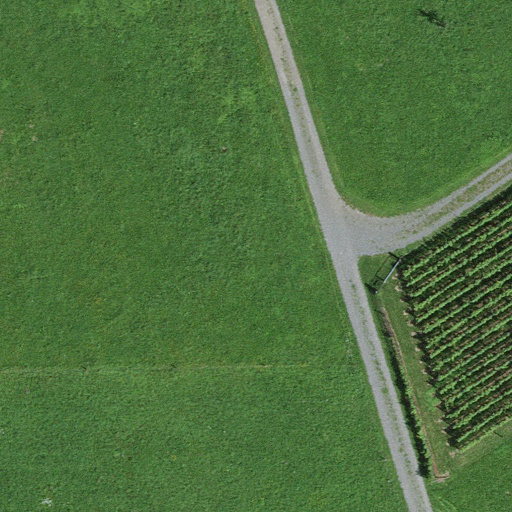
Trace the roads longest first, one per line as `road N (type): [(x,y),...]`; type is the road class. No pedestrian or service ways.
road 1 (track): [(427,511),(264,0)]
road 2 (track): [(336,221),(386,236),(429,224),(511,170)]
